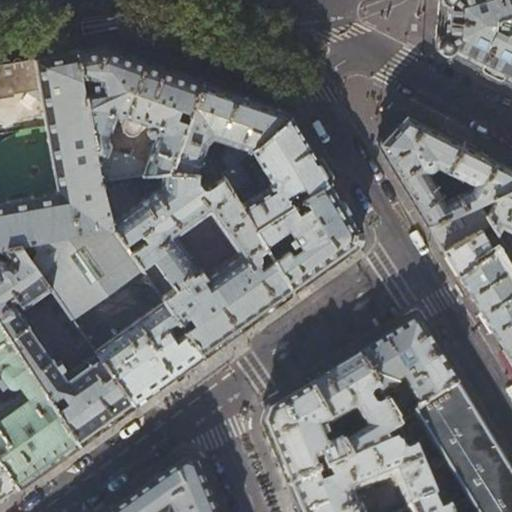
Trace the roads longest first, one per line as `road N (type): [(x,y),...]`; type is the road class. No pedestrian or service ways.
road 1 (residential): [(308,82),(511,415)]
road 2 (residential): [(211,399),(49,511)]
road 3 (secondary): [(511,118),(372,46)]
road 4 (residential): [(211,399),(256,511)]
